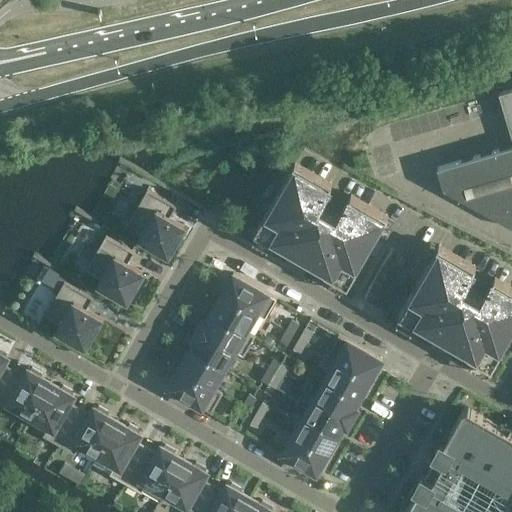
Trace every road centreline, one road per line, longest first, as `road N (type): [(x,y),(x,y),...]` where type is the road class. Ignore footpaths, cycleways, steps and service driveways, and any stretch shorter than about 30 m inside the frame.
road 1 (residential): [(114,389),(205,230),(431,361)]
road 2 (primary): [(0,100),(423,0)]
road 3 (primary): [(283,0),(0,65)]
road 4 (residential): [(325,511),(114,389)]
road 5 (residential): [(431,361),(346,511)]
road 6 (residential): [(114,389),(0,323)]
